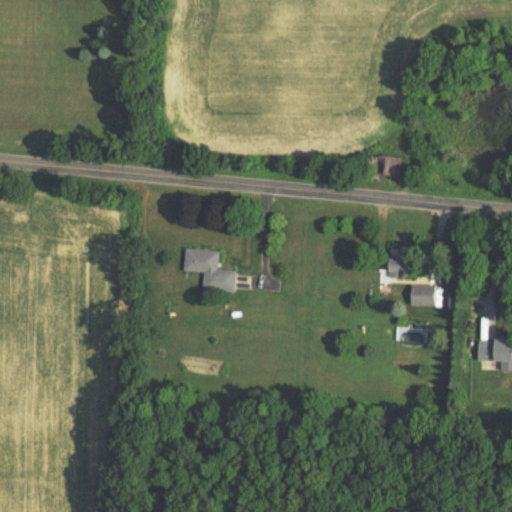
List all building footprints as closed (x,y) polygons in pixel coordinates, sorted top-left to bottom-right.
[(400,177),(401,156),(373,155),(372,176),(400,177)] [(220,251),(187,249),(185,271),(206,273),(204,290),(236,293),(238,271),(219,270),(220,251)] [(419,277),(419,252),(401,252),(401,258),(392,258),(392,277),(419,277)] [(414,306),(438,306),(438,285),(414,285),(414,306)] [(480,362),(502,362),(502,371),(511,371),(511,340),(480,340),(480,362)]
